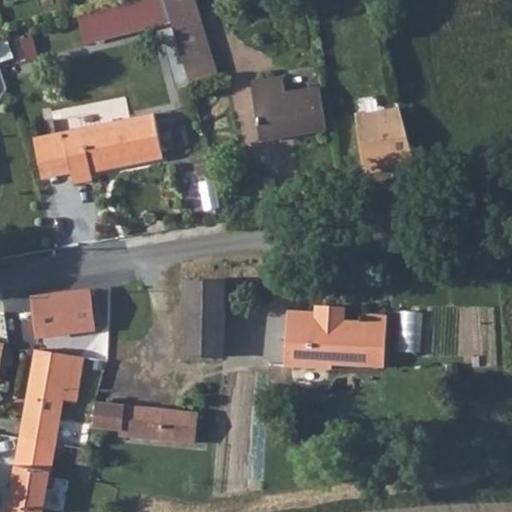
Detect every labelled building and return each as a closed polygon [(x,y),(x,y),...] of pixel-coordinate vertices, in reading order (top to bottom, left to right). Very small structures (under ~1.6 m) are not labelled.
[(164,0),(184,66),(213,57),(195,0),(164,0)] [(85,41),(140,26),(133,1),(78,15),(85,41)] [(28,60),(38,58),(32,37),(22,39),(28,60)] [(190,86),(219,77),(213,57),(184,66),(190,86)] [(286,92),(284,77),(252,82),(260,132),(292,127),(293,135),(327,129),(321,87),(286,92)] [(410,108),(363,110),(366,171),(413,169),(410,108)] [(131,163),(164,156),(155,114),(64,132),(74,182),(94,178),(92,171),(91,166),(130,158),(131,163)] [(292,127),(260,132),(261,140),(293,135),(292,127)] [(91,166),(92,171),(131,163),(130,158),(91,166)] [(225,305),(225,280),(185,280),(183,355),(224,356),(225,305)] [(225,280),(225,305),(248,306),(248,280),(225,280)] [(117,286),(93,289),(101,328),(122,325),(117,286)] [(37,336),(96,329),(91,289),(60,293),(32,297),(33,310),(37,336)] [(96,329),(101,328),(93,289),(91,289),(96,329)] [(333,364),(380,367),(382,315),(367,314),(367,321),(345,320),(345,307),(325,306),(325,312),(316,312),(288,310),(285,366),(332,369),(333,364)] [(427,350),(447,352),(450,314),(430,312),(427,350)] [(388,316),(382,315),(380,367),(385,367),(388,316)] [(36,349),(21,437),(55,443),(63,398),(65,386),(79,389),(84,356),(36,349)] [(63,398),(77,401),(79,389),(65,386),(63,398)] [(96,402),(93,426),(120,430),(120,435),(195,443),(198,413),(96,402)] [(21,437),(8,511),(43,511),(55,443),(21,437)]
